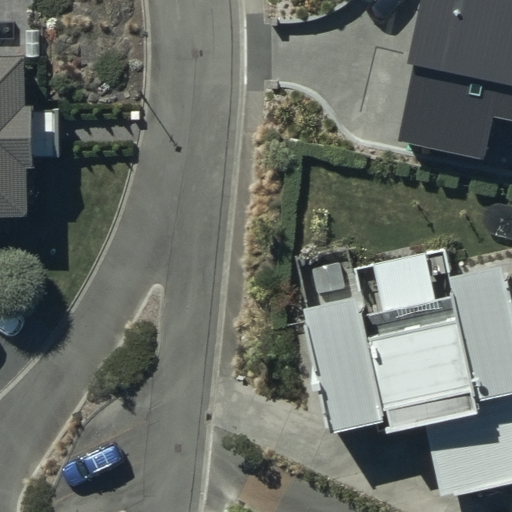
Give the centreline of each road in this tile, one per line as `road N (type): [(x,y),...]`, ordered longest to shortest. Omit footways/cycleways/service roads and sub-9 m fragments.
road 1 (residential): [(186,186),(169,511)]
road 2 (residential): [(187,0),(186,186)]
road 3 (residential): [(0,451),(107,316)]
road 4 (residential): [(107,316),(186,186)]
